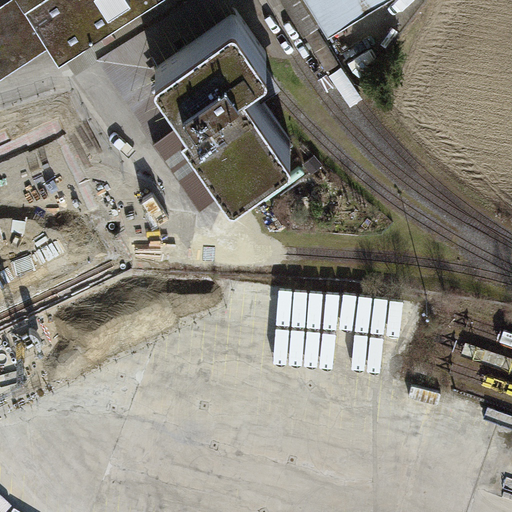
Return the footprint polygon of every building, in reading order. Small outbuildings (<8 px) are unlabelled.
[(62,42),(130,0),(0,0),(0,55),(51,24),(62,42)] [(228,14),(159,60),(195,109),(188,114),(239,184),(299,142),(249,72),(259,66),(275,55),(240,5),(228,14)] [(94,341),(95,282),(34,281),(33,340),(94,341)] [(98,333),(158,334),(160,284),(99,283),(98,333)] [(3,444),(0,449),(0,506),(8,511),(16,511),(44,469),(3,444)] [(95,511),(104,495),(48,466),(24,511),(95,511)]
